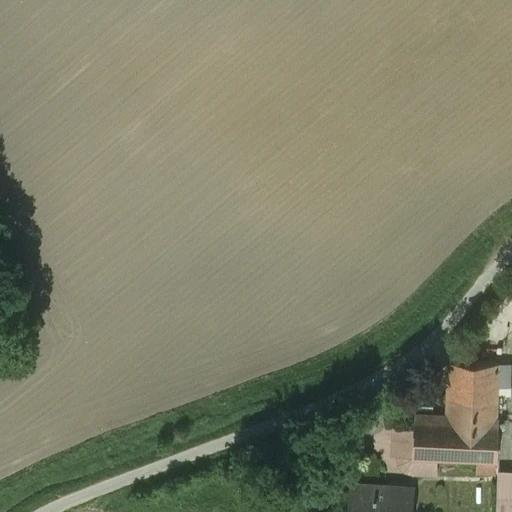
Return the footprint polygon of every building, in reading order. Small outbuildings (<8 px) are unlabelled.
[(499,365),(499,364),(449,362),(447,414),(415,413),(415,429),(414,455),(414,456),(421,456),(437,457),(477,459),(476,472),(495,473),(498,392),(510,393),(511,366),(499,365)] [(415,429),(395,428),(394,454),(399,454),(414,455),(415,429)] [(411,472),(421,473),(421,456),(414,456),(414,455),(399,454),(401,464),(405,469),(411,472)] [(421,456),(421,473),(437,473),(437,457),(421,456)] [(511,511),(511,474),(499,474),(497,511),(511,511)] [(410,511),(412,488),(353,484),(351,511),(410,511)]
